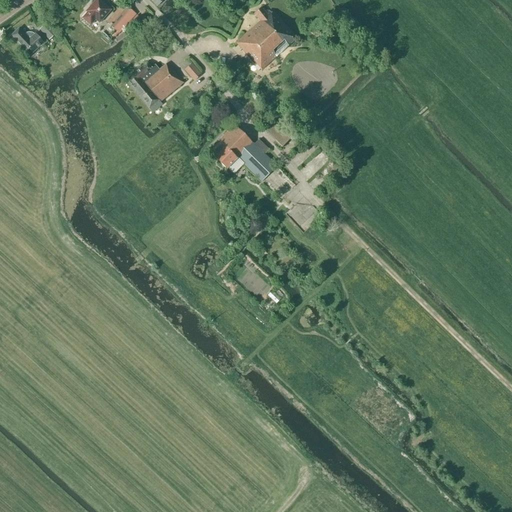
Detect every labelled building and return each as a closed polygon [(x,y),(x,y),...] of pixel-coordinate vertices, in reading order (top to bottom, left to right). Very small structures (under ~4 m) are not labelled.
[(86,13),(81,19),(90,27),(95,21),(99,25),(111,11),(98,0),(95,0),(85,13),(86,13)] [(125,25),(135,14),(123,4),(106,23),(107,23),(120,34),(127,26),(125,25)] [(266,14),(261,8),(254,14),(257,18),(253,22),(256,25),(250,31),(249,31),(236,43),(255,66),(257,65),(261,70),(294,41),(288,35),(289,34),(269,11),(266,14)] [(136,15),(127,26),(132,30),(141,19),(136,15)] [(48,39),(55,34),(47,24),(40,29),(48,39)] [(24,35),(18,29),(10,37),(25,52),(29,49),(32,53),(43,43),(35,35),(34,35),(33,34),(32,34),(30,33),(29,33),(28,33),(27,33),(26,34),(24,34),(24,35)] [(122,59),(127,65),(134,59),(129,53),(122,59)] [(152,69),(147,63),(125,81),(151,113),(161,105),(160,103),(184,84),(172,70),(170,71),(166,66),(159,71),(155,66),(152,69)] [(194,82),(202,76),(192,65),(185,71),(194,82)] [(281,148),(291,138),(273,120),(263,130),(281,148)] [(220,143),(210,153),(224,167),(234,157),(236,159),(237,158),(261,181),(276,167),(263,154),(268,149),(258,140),(254,145),(234,125),(218,141),(220,143)]
